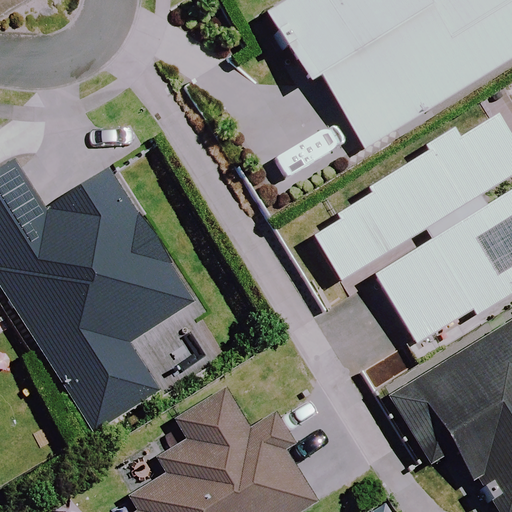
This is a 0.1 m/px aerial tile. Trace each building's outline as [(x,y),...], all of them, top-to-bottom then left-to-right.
[(296,0),(262,21),(293,72),(254,97),(233,62),(202,81),(279,205),(511,61),(511,0),(425,0),(421,3),(419,0),(296,0)] [(511,287),(511,150),(491,117),(485,121),(303,232),(336,287),(425,233),(432,244),(370,282),(412,350),(470,314),(473,320),(511,296),(511,287)] [(41,220),(10,171),(0,177),(0,284),(97,438),(155,401),(124,352),(189,311),(105,180),(41,220)] [(511,511),(511,322),(381,402),(424,472),(453,454),(487,511),(511,511)] [(147,460),(154,473),(118,494),(128,511),(305,511),(312,508),(282,457),(292,451),(248,377),(238,383),(169,423),(179,441),(147,460)]
